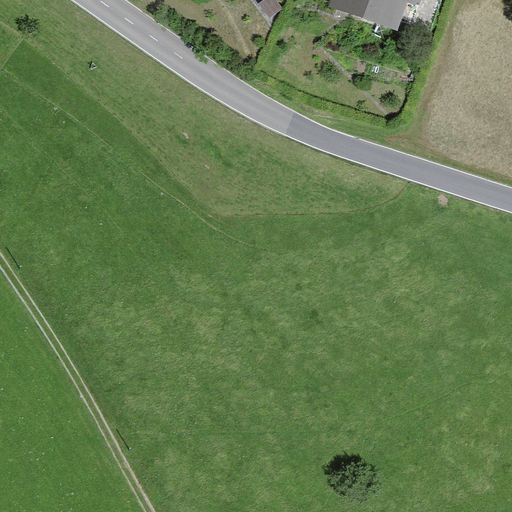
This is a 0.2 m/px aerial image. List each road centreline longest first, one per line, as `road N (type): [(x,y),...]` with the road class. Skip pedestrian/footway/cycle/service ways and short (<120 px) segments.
road 1 (tertiary): [(100,0),(284,121),(511,201)]
road 2 (track): [(0,257),(151,511)]
